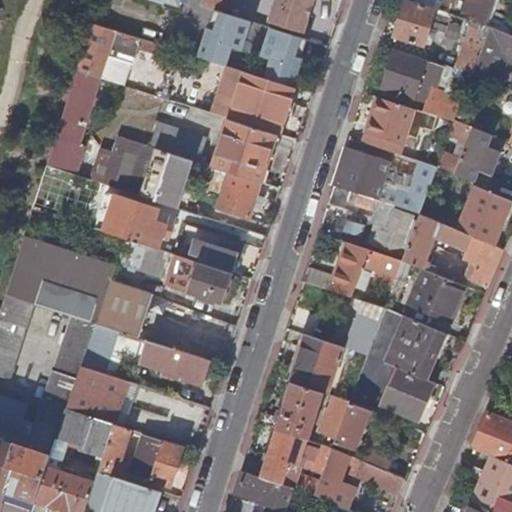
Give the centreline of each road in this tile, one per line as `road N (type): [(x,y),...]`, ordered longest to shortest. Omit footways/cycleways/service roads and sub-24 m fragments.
road 1 (residential): [(205,511),(368,0)]
road 2 (residential): [(511,298),(421,511)]
